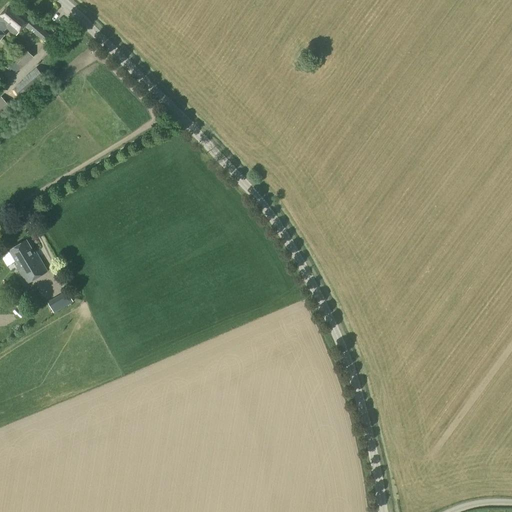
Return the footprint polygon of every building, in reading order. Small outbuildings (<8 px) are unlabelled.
[(49,36),(11,3),(0,15),(0,38),(4,34),(2,33),(6,28),(15,36),(25,25),(44,42),(49,36)] [(16,73),(33,58),(25,47),(7,62),(8,63),(5,66),(9,71),(12,68),(16,73)] [(0,125),(15,112),(1,97),(0,97),(0,125)] [(37,258),(26,240),(9,250),(9,251),(1,256),(6,265),(14,260),(17,264),(15,265),(26,284),(47,272),(38,257),(37,258)] [(55,300),(48,304),(54,313),(60,309),(55,300)]
